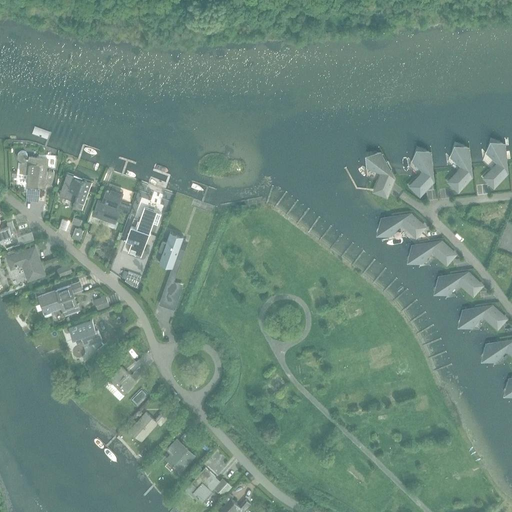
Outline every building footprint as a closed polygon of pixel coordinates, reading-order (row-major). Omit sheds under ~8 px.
[(46,140),(49,133),(34,126),(31,135),(46,140)] [(503,176),(503,172),(505,171),(506,173),(503,144),(498,142),(496,142),(495,142),(491,144),(490,145),(489,147),(488,151),(499,162),(485,177),(494,186),(503,176)] [(468,180),(467,176),(470,175),(470,176),(471,176),(467,148),(462,146),(461,146),(459,146),(455,148),(454,149),(453,151),(452,156),(463,166),(449,181),(458,190),(468,180)] [(21,151),(19,152),(18,153),(18,154),(17,155),(17,156),(17,157),(18,158),(18,159),(19,159),(19,160),(20,160),(21,161),(20,172),(29,173),(28,185),(44,187),(44,182),(47,180),(51,185),(52,182),(54,178),(54,175),(54,171),(46,170),(47,158),(27,156),(27,155),(27,153),(26,152),(25,151),(23,151),(22,151),(21,151)] [(429,184),(429,180),(431,180),(432,181),(429,152),(424,151),(422,151),(421,151),(417,152),(416,154),(415,155),(414,160),(425,171),(411,186),(420,194),(429,184)] [(391,183),(389,179),(392,178),(392,179),(393,178),(388,168),(379,153),(375,153),(373,154),(371,155),(369,157),(368,159),(368,161),(368,166),(383,172),(375,191),(386,195),(391,183)] [(81,180),(73,177),(74,174),(67,172),(59,195),(74,200),(73,205),(82,208),(92,181),(82,178),(81,180)] [(115,222),(119,210),(127,213),(130,205),(119,201),(123,192),(107,187),(102,201),(98,199),(94,211),(103,215),(102,218),(115,222)] [(478,203),(478,213),(498,212),(498,202),(478,203)] [(134,218),(131,225),(126,240),(131,243),(128,252),(141,257),(153,222),(157,224),(161,213),(144,207),(139,220),(134,218)] [(414,217),(410,218),(409,215),(411,215),(411,214),(382,218),(381,223),(381,225),(381,227),(382,230),(384,231),(386,232),(390,233),(401,222),(416,235),(424,226),(414,217)] [(74,216),(72,222),(79,225),(81,219),(74,216)] [(0,238),(16,233),(12,220),(7,222),(8,226),(0,229),(0,228),(0,220),(0,221),(0,219),(0,238)] [(478,224),(474,235),(487,241),(492,229),(478,224)] [(72,235),(79,240),(83,230),(75,227),(72,235)] [(31,231),(17,236),(20,244),(34,239),(31,231)] [(172,267),(176,257),(182,259),(185,250),(179,248),(183,238),(169,233),(166,243),(162,241),(158,251),(163,252),(159,263),(172,267)] [(224,239),(217,244),(235,268),(242,263),(224,239)] [(257,242),(249,247),(246,240),(239,243),(246,256),(260,248),(257,242)] [(445,244),(441,245),(440,242),(441,242),(441,241),(421,244),(413,246),(412,249),(411,250),(411,252),(411,254),(413,257),(415,258),(416,259),(421,261),(429,252),(431,249),(447,263),(455,253),(445,244)] [(29,278),(43,273),(34,248),(9,257),(12,267),(23,263),(29,278)] [(511,262),(511,254),(500,250),(497,257),(511,262)] [(69,265),(57,269),(60,276),(71,272),(69,265)] [(207,293),(214,271),(207,269),(199,291),(207,293)] [(471,275),(467,276),(467,273),(468,273),(439,277),(438,281),(438,283),(438,285),(440,288),(441,290),(443,290),(447,292),(458,280),(473,294),(481,285),(471,275)] [(345,275),(333,278),(338,294),(350,290),(345,275)] [(139,289),(142,281),(133,278),(130,286),(139,289)] [(39,296),(43,308),(42,309),(45,317),(51,315),(50,312),(64,307),(66,314),(78,310),(72,293),(82,289),(78,281),(39,296)] [(314,304),(328,299),(323,281),(309,285),(314,304)] [(178,298),(181,291),(171,287),(168,295),(178,298)] [(355,293),(342,297),(346,309),(359,305),(355,293)] [(101,301),(96,303),(98,309),(109,305),(106,296),(100,298),(101,301)] [(318,308),(321,325),(333,323),(332,317),(339,316),(337,304),(318,308)] [(495,309),(491,309),(491,307),(492,306),(463,310),(462,315),(462,316),(462,318),(464,322),(465,323),(467,324),(472,325),(482,313),(497,327),(505,318),(495,309)] [(84,346),(102,339),(98,329),(96,330),(92,319),(69,328),(73,339),(81,336),(84,346)] [(395,359),(390,338),(375,342),(380,363),(395,359)] [(511,340),(487,344),(485,349),(485,351),(485,352),(487,356),(489,357),(490,358),(495,359),(505,347),(511,353),(511,340)] [(101,355),(110,348),(106,343),(97,350),(101,355)] [(298,354),(300,369),(320,366),(318,352),(298,354)] [(374,356),(367,357),(369,366),(376,364),(374,356)] [(261,379),(269,390),(284,378),(272,363),(267,367),(271,372),(261,379)] [(121,366),(109,379),(123,393),(144,371),(139,366),(130,375),(121,366)] [(327,369),(306,371),(306,379),(327,377),(327,369)] [(408,376),(390,380),(392,391),(410,388),(408,376)] [(273,396),(279,401),(290,388),(284,383),(273,396)] [(421,399),(419,392),(398,395),(399,403),(421,399)] [(353,417),(353,421),(368,421),(367,406),(342,406),(342,417),(353,417)] [(160,426),(168,417),(162,412),(155,420),(146,412),(130,430),(142,441),(158,423),(160,426)] [(315,440),(329,425),(323,420),(310,435),(315,440)] [(411,435),(438,431),(437,425),(411,428),(411,435)] [(383,428),(376,429),(379,445),(398,442),(396,434),(385,436),(383,428)] [(312,444),(315,439),(308,435),(305,440),(312,444)] [(180,471),(194,455),(176,439),(167,449),(170,453),(165,458),(180,471)] [(302,441),(291,451),(284,444),(278,450),(290,464),(308,448),(302,441)] [(388,456),(405,451),(403,443),(386,448),(388,456)] [(346,456),(365,474),(369,469),(350,451),(346,456)] [(360,477),(363,470),(348,463),(345,469),(360,477)] [(426,465),(402,471),(404,479),(428,473),(426,465)] [(205,467),(192,482),(185,489),(195,498),(197,496),(199,498),(202,501),(211,490),(207,486),(216,477),(205,467)] [(218,492),(227,482),(222,478),(213,488),(218,492)] [(384,511),(394,511),(402,502),(392,494),(380,509),(384,511)] [(219,511),(242,511),(250,504),(246,499),(239,507),(235,504),(236,503),(231,498),(219,511)] [(438,511),(445,511),(468,508),(467,499),(437,505),(438,511)]
